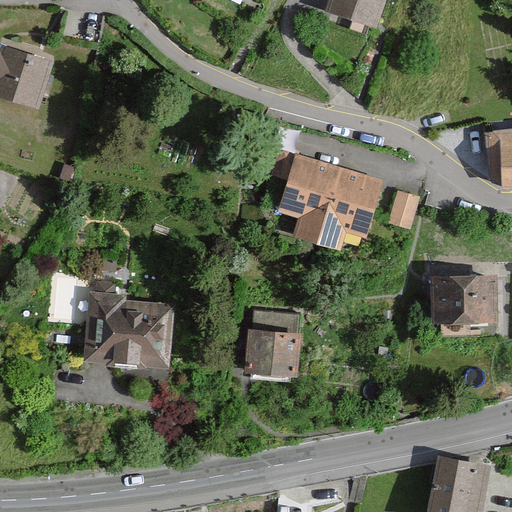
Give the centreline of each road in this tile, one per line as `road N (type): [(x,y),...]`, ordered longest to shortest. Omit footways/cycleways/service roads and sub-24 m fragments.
road 1 (secondary): [(0,500),(215,476),(511,417)]
road 2 (residential): [(511,200),(480,193),(392,133),(278,103),(204,73),(121,1)]
